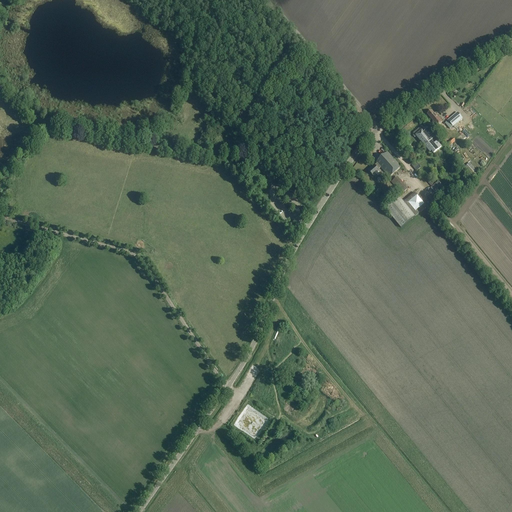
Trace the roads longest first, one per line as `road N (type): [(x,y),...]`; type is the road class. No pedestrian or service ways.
road 1 (tertiary): [(139,511),(243,364),(295,249),(366,140),(511,44)]
road 2 (track): [(227,387),(134,254),(0,217)]
road 3 (track): [(375,430),(282,312),(255,368)]
road 4 (track): [(511,294),(427,194)]
